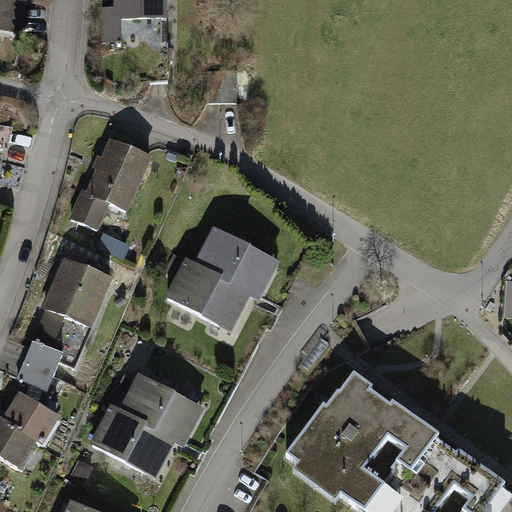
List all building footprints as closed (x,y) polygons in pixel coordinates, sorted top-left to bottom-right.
[(0,0),(0,34),(27,37),(29,6),(20,6),(20,0),(0,0)] [(164,0),(115,0),(116,6),(98,6),(97,32),(121,32),(122,19),(164,20),(164,0)] [(210,90),(211,105),(222,104),(237,103),(236,88),(210,90)] [(153,156),(110,139),(88,193),(82,191),(70,220),(98,231),(109,204),(130,213),(153,156)] [(216,226),(196,263),(253,293),(262,298),(282,262),(216,226)] [(114,280),(64,257),(42,307),(48,310),(25,361),(18,376),(49,390),(61,363),(74,369),(114,280)] [(253,293),(196,263),(189,259),(168,297),(233,331),(253,293)] [(327,372),(372,347),(366,333),(359,320),(325,296),(264,322),(162,511),(254,511),(270,481),(255,473),(311,392),(327,372)] [(366,379),(355,371),(331,404),(329,406),(325,403),(290,451),(302,460),(296,468),(338,499),(343,491),(367,509),(371,511),(395,511),(407,497),(388,482),(367,467),(392,434),(409,446),(400,459),(415,470),(439,438),(443,433),(437,429),(396,398),(393,403),(371,387),(373,384),(366,379)] [(121,410),(178,440),(187,445),(206,408),(140,374),(121,410)] [(20,391),(2,419),(37,440),(44,444),(61,417),(20,391)] [(178,440),(121,410),(112,405),(92,444),(158,479),(178,440)] [(0,456),(19,469),(37,440),(2,419),(0,417),(0,456)] [(395,511),(371,511),(367,509),(364,511),(435,511),(457,483),(476,497),(467,509),(470,511),(495,511),(496,511),(490,507),(505,487),(509,482),(504,479),(463,449),(460,453),(439,438),(415,470),(400,459),(394,466),(398,469),(388,482),(407,497),(395,511)] [(511,511),(511,491),(505,487),(490,507),(496,511),(495,511),(470,511),(467,509),(465,511),(511,511)] [(98,511),(72,500),(66,511),(98,511)]
